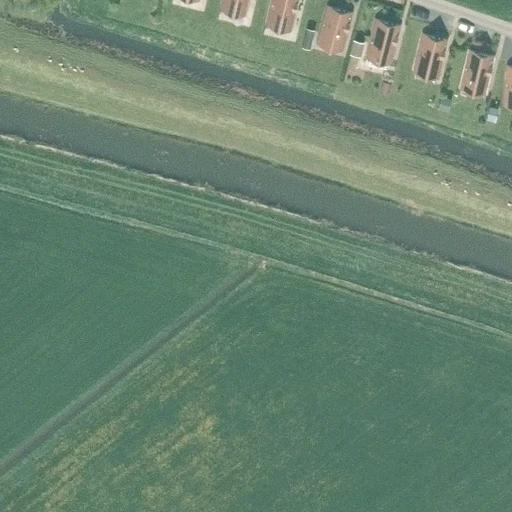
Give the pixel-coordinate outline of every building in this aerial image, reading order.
[(249,0),(223,0),(221,10),(246,15),(249,0)] [(298,0),(272,0),(267,25),(291,31),(298,0)] [(342,50),(353,13),(328,6),(318,44),(342,50)] [(391,63),(401,25),(376,19),(367,57),(391,63)] [(307,29),(302,46),(310,48),(314,31),(307,29)] [(439,78),(448,40),(423,34),(414,72),(439,78)] [(363,43),(353,40),(350,53),(360,55),(363,43)] [(485,94),(495,56),(470,50),(461,88),(485,94)] [(383,81),(381,92),(388,94),(391,83),(383,81)] [(448,111),(451,100),(442,97),(439,108),(448,111)] [(487,118),(495,120),(498,108),(490,107),(487,118)]
